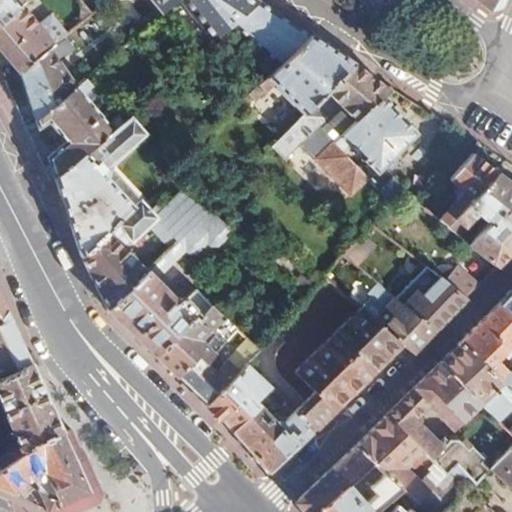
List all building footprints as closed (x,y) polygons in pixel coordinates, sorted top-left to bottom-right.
[(0,0),(0,22),(17,7),(10,0),(0,0)] [(140,0),(154,15),(159,11),(171,0),(140,0)] [(253,0),(172,0),(210,42),(230,25),(257,2),(253,0)] [(468,0),(489,15),(502,9),(505,0),(468,0)] [(257,2),(230,25),(273,66),(307,34),(257,2)] [(17,7),(0,22),(0,55),(13,71),(43,48),(48,43),(17,7)] [(249,104),(267,86),(293,111),(275,130),(281,135),(353,64),(307,34),(273,66),(242,97),(249,104)] [(43,48),(13,71),(29,119),(72,83),(43,48)] [(385,91),(353,64),(281,135),(269,146),(278,155),(280,157),(296,142),(339,189),(349,200),(371,179),(347,153),(336,141),(378,98),(385,91)] [(31,126),(40,119),(60,143),(44,158),(51,180),(116,123),(110,115),(102,122),(78,90),(86,84),(80,76),(72,83),(29,119),(31,126)] [(378,98),(336,141),(347,153),(353,147),(379,173),(415,135),(378,98)] [(262,121),(272,131),(286,118),(276,108),(262,121)] [(51,180),(78,256),(111,222),(128,240),(130,242),(146,227),(154,218),(175,240),(204,211),(181,190),(162,210),(154,204),(145,212),(134,200),(126,207),(95,172),(104,165),(138,134),(123,118),(116,123),(51,180)] [(467,154),(442,189),(457,201),(445,213),(432,203),(427,211),(449,229),(493,173),(467,154)] [(104,165),(95,172),(126,207),(134,200),(104,165)] [(511,186),(493,173),(449,229),(468,244),(476,236),(466,228),(476,215),(487,223),(511,194),(511,186)] [(511,252),(511,194),(487,223),(476,236),(468,244),(497,268),(511,252)] [(166,249),(144,270),(106,307),(152,354),(194,313),(197,316),(209,304),(192,288),(183,298),(176,297),(174,300),(155,280),(183,251),(188,255),(194,256),(204,247),(207,250),(215,250),(230,235),(204,211),(175,240),(166,249)] [(154,218),(146,227),(166,249),(175,240),(154,218)] [(128,240),(111,222),(78,256),(77,256),(106,307),(144,270),(121,246),(128,240)] [(453,267),(441,277),(467,299),(479,287),(453,267)] [(441,277),(431,269),(430,268),(412,286),(400,299),(406,305),(404,307),(433,333),(467,299),(441,277)] [(511,286),(496,303),(511,319),(511,286)] [(370,301),(362,310),(399,344),(410,354),(433,333),(404,307),(391,320),(370,301)] [(511,319),(496,303),(457,342),(511,396),(511,373),(497,358),(503,351),(507,355),(511,349),(509,345),(511,342),(511,319)] [(208,354),(233,327),(209,304),(197,316),(194,313),(152,354),(165,367),(174,376),(193,356),(200,363),(208,354)] [(359,307),(292,371),(310,390),(290,410),(310,430),(399,344),(362,310),(359,307)] [(4,309),(0,313),(0,376),(28,363),(4,309)] [(200,363),(193,356),(174,376),(203,405),(242,363),(256,349),(245,338),(219,364),(208,354),(200,363)] [(511,396),(457,342),(437,362),(477,401),(493,417),(507,403),(511,407),(511,420),(504,429),(511,436),(511,396)] [(437,362),(381,416),(441,475),(443,473),(445,471),(452,464),(469,482),(486,465),(490,460),(461,433),(455,438),(446,439),(442,436),(437,441),(413,416),(427,402),(452,425),(477,401),(437,362)] [(0,376),(0,404),(18,445),(0,457),(0,473),(58,431),(28,363),(0,376)] [(203,405),(202,406),(265,475),(310,430),(290,410),(276,423),(250,397),(263,384),(242,363),(203,405)] [(366,460),(396,488),(412,503),(441,475),(381,416),(351,445),(366,460)] [(56,511),(86,494),(58,431),(0,473),(0,489),(16,497),(36,481),(37,484),(40,483),(43,491),(41,492),(49,511),(56,511)] [(490,460),(486,465),(511,489),(511,448),(507,443),(490,460)] [(366,460),(351,445),(292,501),(301,511),(311,511),(341,484),(366,460)] [(452,464),(445,471),(463,488),(469,482),(452,464)] [(443,473),(441,475),(412,503),(420,511),(421,511),(452,482),(443,473)] [(362,504),(341,484),(311,511),(370,511),(381,502),(372,494),(362,504)] [(385,511),(402,511),(406,509),(412,503),(396,488),(382,501),(389,508),(385,511)]
